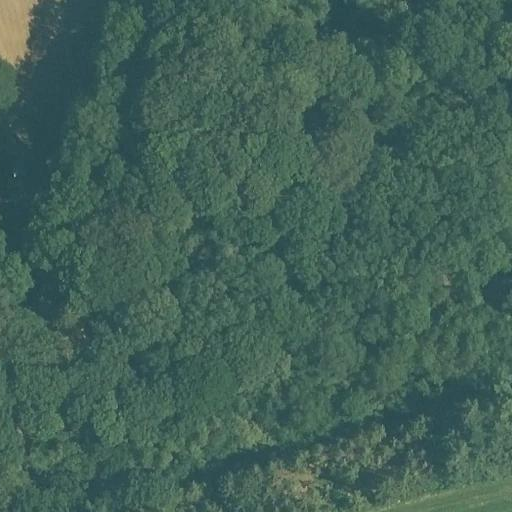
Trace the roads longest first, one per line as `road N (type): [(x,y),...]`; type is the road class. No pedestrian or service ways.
road 1 (unclassified): [(0,348),(51,286),(102,181),(154,44),(162,0)]
road 2 (unclassified): [(29,511),(30,438),(0,372)]
road 3 (track): [(25,317),(0,194)]
